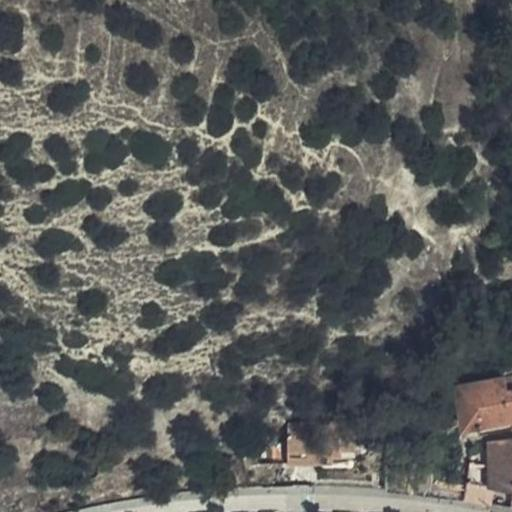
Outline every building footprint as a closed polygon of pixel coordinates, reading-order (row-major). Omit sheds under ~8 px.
[(496,382),(493,369),(467,374),(471,388),(496,382)] [(496,382),(471,388),(458,390),(467,432),(482,428),(485,437),(511,430),(511,417),(506,393),(503,381),(496,382)] [(288,468),(329,469),(329,456),(351,455),(351,427),(288,427),(288,468)] [(329,456),(329,469),(351,469),(351,455),(329,456)] [(511,494),(511,462),(478,463),(469,496),(511,494)]
